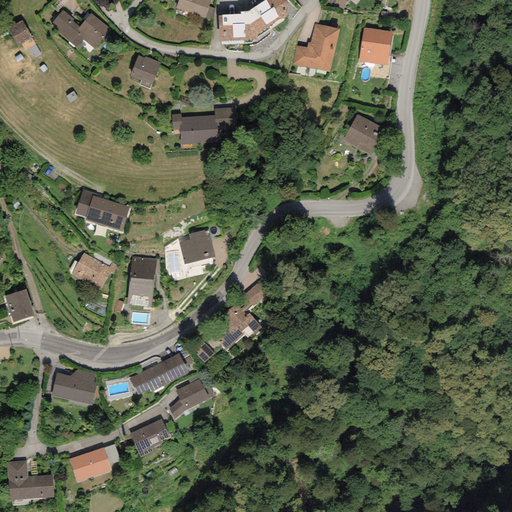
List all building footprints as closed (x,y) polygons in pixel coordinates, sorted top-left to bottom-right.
[(178,0),(176,9),(204,18),(210,0),(178,0)] [(241,15),(217,15),(219,42),(257,39),(257,34),(279,19),(287,18),(287,8),(288,8),(287,0),(264,0),(248,12),(240,12),(241,15)] [(63,10),(50,25),(77,47),(83,40),(95,49),(111,30),(91,13),(80,27),(73,21),(74,19),(63,10)] [(22,20),(8,28),(18,46),(22,44),(25,50),(35,45),(22,20)] [(339,30),(315,24),(310,43),(308,42),(307,48),(296,46),(292,64),(330,72),(339,30)] [(364,28),(359,61),(387,66),(392,32),(364,28)] [(161,63),(145,56),(144,58),(138,56),(130,76),(152,85),(161,63)] [(214,115),(215,123),(217,122),(217,128),(237,126),(235,107),(213,109),(214,115)] [(181,114),(172,114),(173,135),(180,134),(181,145),(218,142),(217,128),(217,122),(215,123),(214,115),(181,117),(181,114)] [(384,129),(357,114),(343,141),(370,155),(384,129)] [(87,218),(85,221),(123,232),(131,207),(101,198),(102,196),(83,190),(76,214),(87,218)] [(184,264),(215,257),(209,234),(206,234),(205,230),(189,234),(189,236),(178,239),(184,264)] [(109,267),(84,253),(71,274),(100,292),(110,273),(114,275),(117,265),(112,262),(109,267)] [(157,260),(132,257),(127,304),(151,307),(157,260)] [(257,282),(243,295),(244,296),(252,305),(253,306),(268,293),(257,282)] [(26,289),(4,296),(13,323),(35,315),(26,289)] [(252,305),(244,296),(208,328),(226,350),(244,334),(248,338),(261,327),(249,313),(246,315),(244,312),(252,305)] [(187,345),(205,363),(214,354),(197,336),(187,345)] [(179,353),(129,379),(138,396),(149,390),(150,392),(188,372),(179,353)] [(70,376),(56,373),(51,396),(92,405),(97,383),(93,382),(95,372),(79,367),(70,376)] [(199,379),(175,391),(179,399),(185,411),(215,396),(209,384),(203,387),(199,379)] [(175,419),(185,411),(179,399),(169,409),(175,419)] [(162,420),(130,434),(140,457),(154,451),(153,448),(163,443),(163,441),(170,438),(162,420)] [(114,444),(103,448),(110,465),(121,461),(114,444)] [(103,448),(69,459),(76,482),(111,471),(110,465),(103,448)] [(26,461),(6,462),(10,501),(54,497),(52,474),(27,477),(26,461)]
